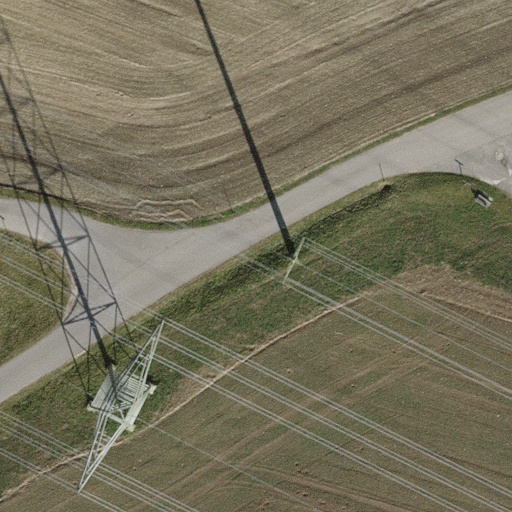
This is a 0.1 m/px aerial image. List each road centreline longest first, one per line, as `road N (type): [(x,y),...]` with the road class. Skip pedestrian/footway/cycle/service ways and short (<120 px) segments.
road 1 (unclassified): [(142,281),(511,110)]
road 2 (unclassified): [(0,391),(142,281)]
road 3 (unclassified): [(142,281),(103,251),(0,211)]
